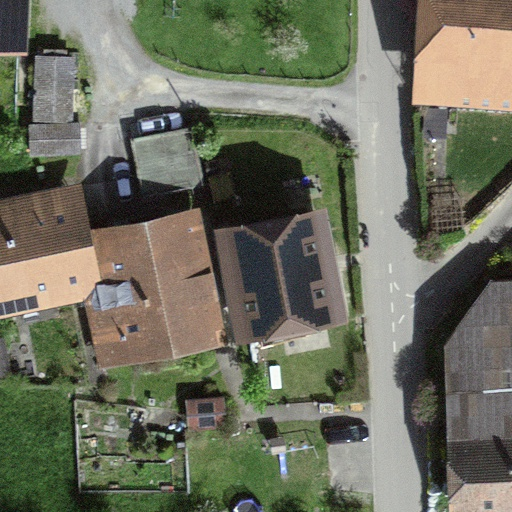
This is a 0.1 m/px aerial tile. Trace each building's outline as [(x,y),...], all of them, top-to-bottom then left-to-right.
[(0,0),(0,58),(28,59),(29,0),(0,0)] [(511,0),(437,0),(429,124),(511,129),(511,0)] [(68,122),(72,58),(43,56),(40,120),(68,122)] [(93,296),(101,294),(90,245),(83,213),(0,230),(0,291),(9,331),(93,296)] [(352,323),(331,220),(226,242),(248,345),(352,323)] [(222,347),(194,222),(90,245),(101,294),(93,296),(110,372),(222,347)] [(511,511),(511,281),(494,282),(451,348),(460,511),(511,511)]
